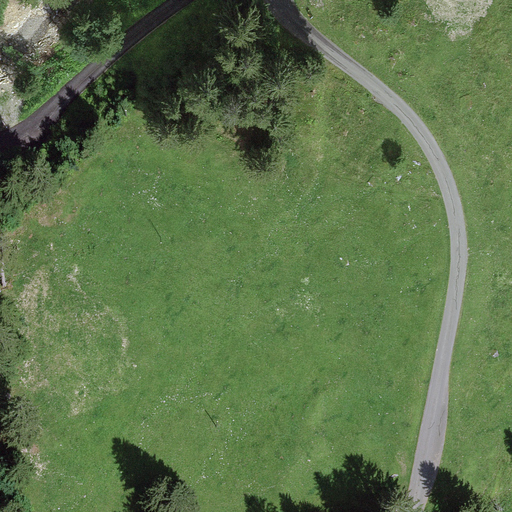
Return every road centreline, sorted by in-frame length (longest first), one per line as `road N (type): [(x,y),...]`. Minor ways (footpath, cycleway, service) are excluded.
road 1 (unclassified): [(280,0),(282,11),(419,124),(459,193),(463,274),(415,511)]
road 2 (unclassified): [(187,0),(60,109),(0,146)]
